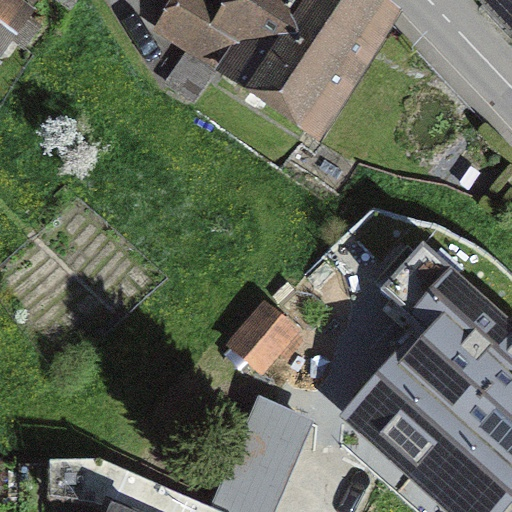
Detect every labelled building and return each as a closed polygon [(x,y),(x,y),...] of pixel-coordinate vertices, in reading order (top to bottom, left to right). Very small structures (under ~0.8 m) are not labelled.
[(0,0),(0,28),(15,10),(2,0),(0,0)] [(216,0),(195,0),(152,68),(183,89),(204,57),(307,122),(380,10),(364,0),(229,0),(225,6),(216,0)] [(511,0),(496,0),(511,16),(511,0)] [(407,365),(359,415),(417,466),(511,361),(511,333),(472,296),(434,336),(456,356),(429,385),(407,365)] [(293,334),(260,308),(231,346),(263,372),(293,334)] [(472,511),(511,468),(511,361),(417,466),(468,511),(472,511)] [(200,511),(112,472),(98,502),(113,509),(111,511),(200,511)]
